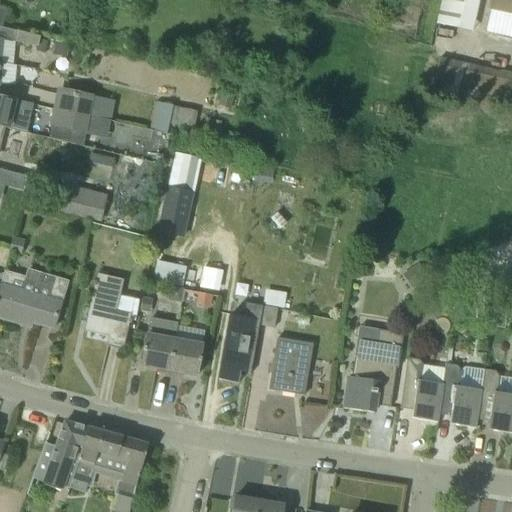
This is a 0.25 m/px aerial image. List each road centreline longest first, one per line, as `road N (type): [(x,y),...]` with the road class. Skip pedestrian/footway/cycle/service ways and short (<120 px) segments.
road 1 (residential): [(421,473),(192,438)]
road 2 (residential): [(192,438),(0,383)]
